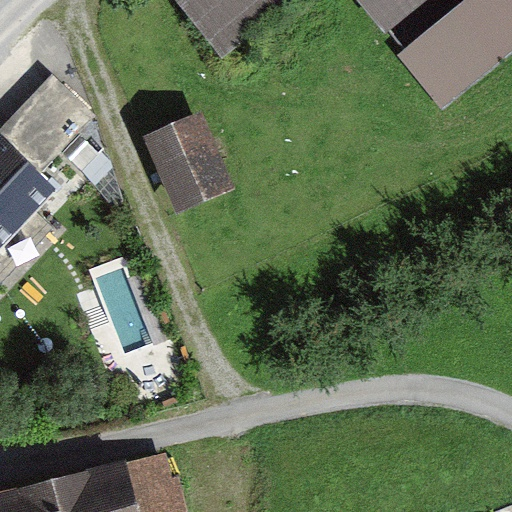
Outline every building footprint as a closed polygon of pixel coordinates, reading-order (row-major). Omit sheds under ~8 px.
[(470,0),(407,52),(445,98),(511,43),(511,0),(183,0),(233,60),(306,0),(351,0),(387,43),(439,0),(470,0)] [(52,76),(0,132),(41,173),(97,116),(52,76)] [(239,186),(208,116),(148,143),(179,213),(239,186)] [(0,256),(54,200),(0,149),(0,256)] [(185,511),(173,456),(0,494),(0,511),(185,511)]
